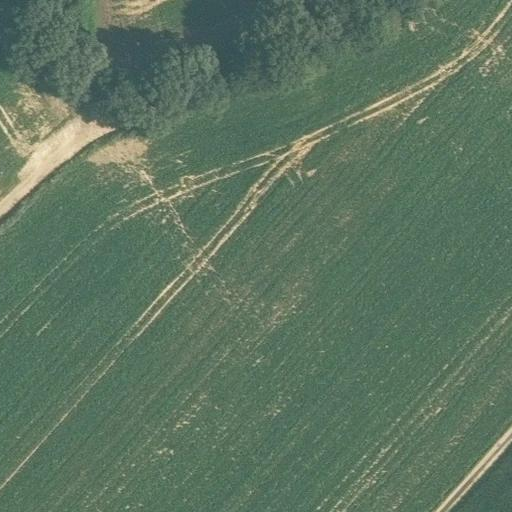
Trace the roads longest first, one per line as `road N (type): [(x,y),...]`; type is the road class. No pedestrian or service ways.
road 1 (track): [(385,0),(354,21),(100,131)]
road 2 (track): [(0,215),(64,153),(100,131)]
